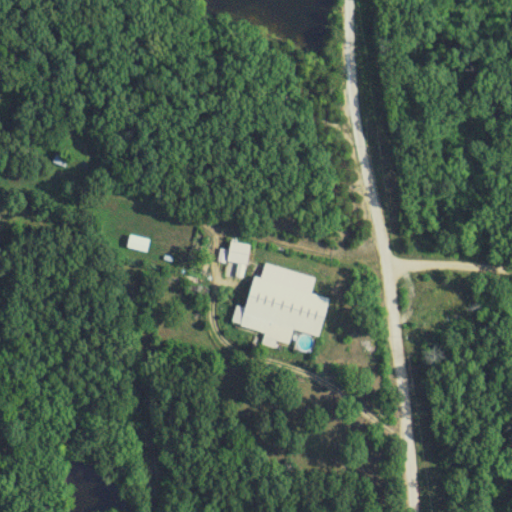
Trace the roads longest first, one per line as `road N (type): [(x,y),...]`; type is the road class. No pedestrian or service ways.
road 1 (residential): [(346,0),(351,90),(382,265),(411,511)]
road 2 (residential): [(382,265),(213,227),(0,141)]
road 3 (residential): [(511,270),(382,265)]
